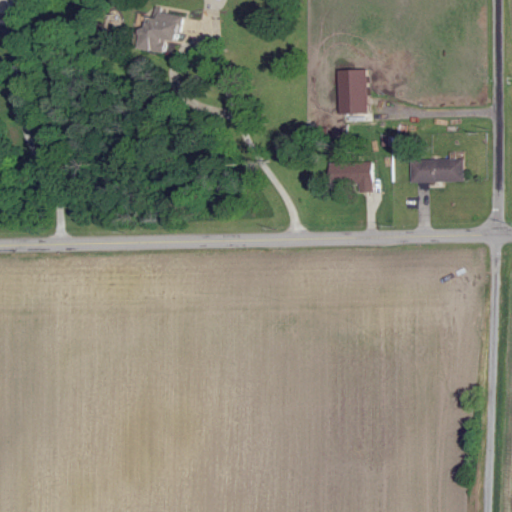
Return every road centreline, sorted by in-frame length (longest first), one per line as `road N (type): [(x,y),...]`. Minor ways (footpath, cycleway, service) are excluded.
road 1 (residential): [(0,246),(511,233)]
road 2 (residential): [(487,511),(499,0)]
